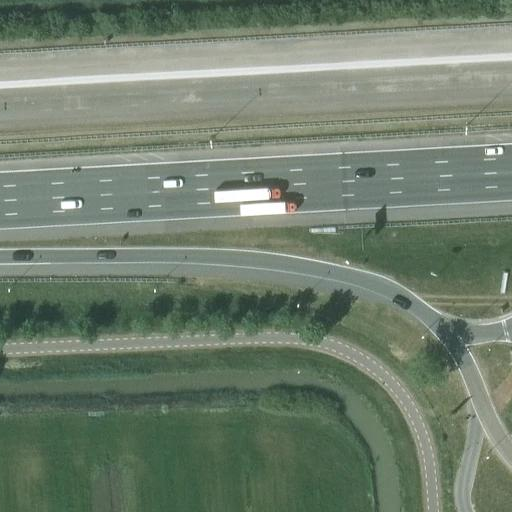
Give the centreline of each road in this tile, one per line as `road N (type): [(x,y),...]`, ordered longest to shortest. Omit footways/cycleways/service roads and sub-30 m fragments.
road 1 (unclassified): [(433,511),(427,436),(400,389),(351,351),(283,337),(0,350)]
road 2 (motorway): [(0,201),(511,173)]
road 3 (motorway): [(511,72),(0,100)]
road 4 (motorway): [(0,257),(215,256),(305,267),(399,294),(441,326)]
